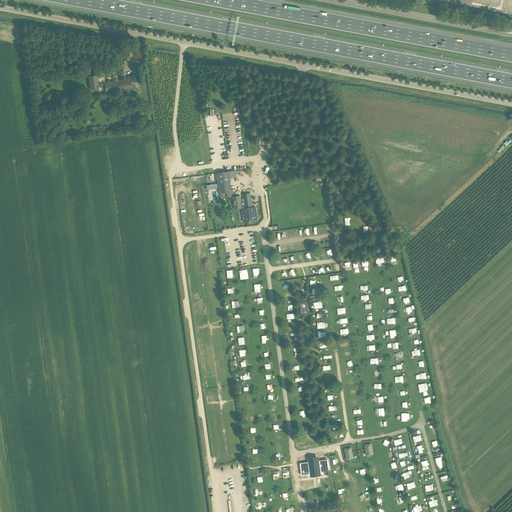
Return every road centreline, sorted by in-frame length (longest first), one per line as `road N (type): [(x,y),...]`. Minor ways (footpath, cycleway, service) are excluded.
road 1 (unclassified): [(511,104),(0,7)]
road 2 (motorway): [(80,0),(511,80)]
road 3 (motorway): [(511,55),(219,0)]
road 4 (secondary): [(508,33),(329,0)]
